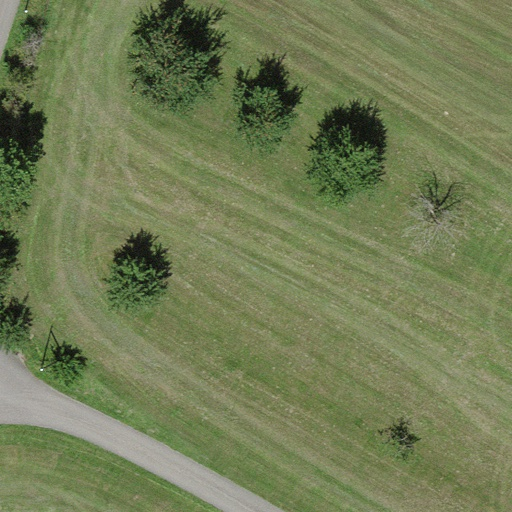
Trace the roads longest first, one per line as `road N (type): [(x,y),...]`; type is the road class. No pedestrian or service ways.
road 1 (track): [(8,0),(0,27),(0,375)]
road 2 (track): [(0,375),(241,511)]
